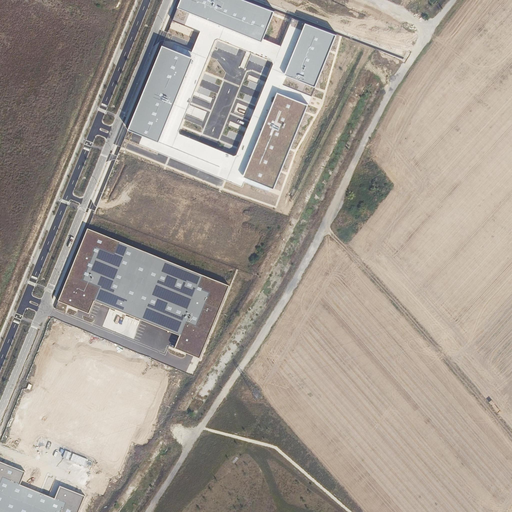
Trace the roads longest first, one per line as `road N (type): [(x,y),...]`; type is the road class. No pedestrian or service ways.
road 1 (track): [(149,511),(260,341),(396,77),(454,0)]
road 2 (track): [(323,226),(511,437)]
road 3 (unclassified): [(112,137),(167,0)]
road 4 (unclassified): [(147,0),(93,130)]
